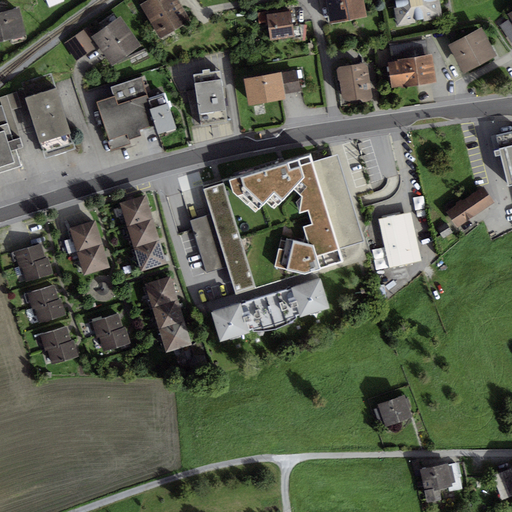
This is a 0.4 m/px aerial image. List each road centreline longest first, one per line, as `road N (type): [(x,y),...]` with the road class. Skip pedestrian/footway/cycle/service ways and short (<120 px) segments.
road 1 (residential): [(0,216),(164,165),(339,129)]
road 2 (residential): [(339,129),(511,107)]
road 3 (residential): [(339,129),(313,0)]
